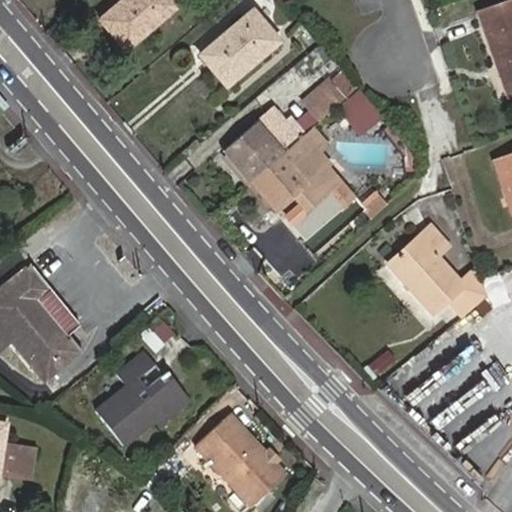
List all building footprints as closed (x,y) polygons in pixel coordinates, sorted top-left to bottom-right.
[(126,47),(176,5),(171,0),(125,0),(102,20),(126,47)] [(511,1),(480,13),(509,94),(511,93),(511,1)] [(278,40),(253,12),(202,55),(227,84),(278,40)] [(318,42),(312,48),(319,56),(326,52),(318,42)] [(317,115),(344,96),(331,79),(304,97),(317,115)] [(317,115),(322,121),(339,106),(355,93),(352,90),(344,96),(317,115)] [(377,121),(355,93),(339,106),(361,135),(377,121)] [(226,150),(252,181),(294,144),(268,114),(226,150)] [(294,144),(252,181),(276,208),(294,194),(303,186),(316,201),(342,179),(318,152),(316,154),(302,137),(294,144)] [(511,203),(511,157),(497,163),(511,203)] [(303,186),(294,194),(307,209),(316,201),(303,186)] [(355,203),(370,219),(386,204),(371,188),(355,203)] [(448,297),(465,316),(487,297),(480,278),(476,267),(459,283),(435,255),(447,245),(430,227),(390,263),(434,311),(448,297)] [(306,240),(285,258),(303,278),(324,260),(306,240)] [(46,381),(83,351),(70,334),(41,300),(53,290),(30,264),(0,289),(0,348),(12,339),(46,381)] [(81,324),(53,290),(41,300),(70,334),(81,324)] [(138,334),(154,353),(164,345),(163,344),(173,335),(157,317),(138,334)] [(376,378),(394,362),(384,351),(366,367),(376,378)] [(159,425),(189,401),(167,375),(147,391),(139,381),(156,366),(145,353),(116,376),(128,390),(97,415),(126,452),(159,425)] [(193,406),(189,401),(159,425),(164,431),(193,406)] [(250,446),(256,441),(244,429),(231,414),(197,448),(211,463),(254,505),(287,473),(274,460),(269,465),(250,446)] [(267,453),(256,441),(250,446),(269,465),(274,460),(278,456),(270,448),(267,453)] [(37,448),(4,442),(0,472),(0,474),(33,479),(37,448)] [(149,471),(142,485),(158,494),(165,480),(149,471)]
